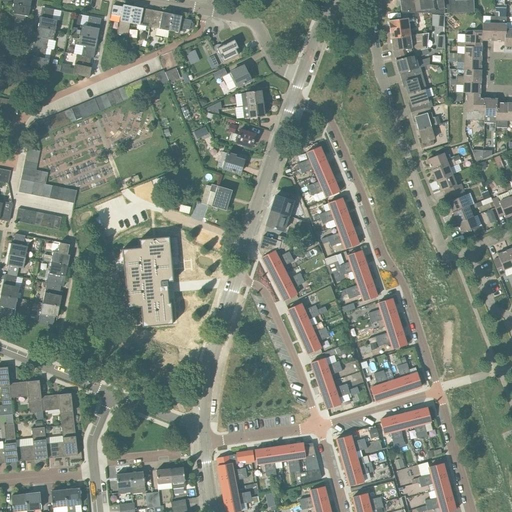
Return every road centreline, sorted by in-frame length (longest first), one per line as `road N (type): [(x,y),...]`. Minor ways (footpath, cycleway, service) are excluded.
road 1 (residential): [(293,99),(319,109),(333,126),(383,254),(407,293),(437,390)]
road 2 (residential): [(446,254),(389,111),(373,36)]
road 3 (residential): [(238,279),(293,99)]
road 4 (residential): [(302,75),(275,63),(251,19),(153,0)]
road 5 (residential): [(318,426),(271,304),(262,289),(238,279)]
road 6 (residential): [(204,429),(209,373),(238,279)]
road 7 (residential): [(437,390),(471,511)]
road 8 (residential): [(318,426),(437,390)]
